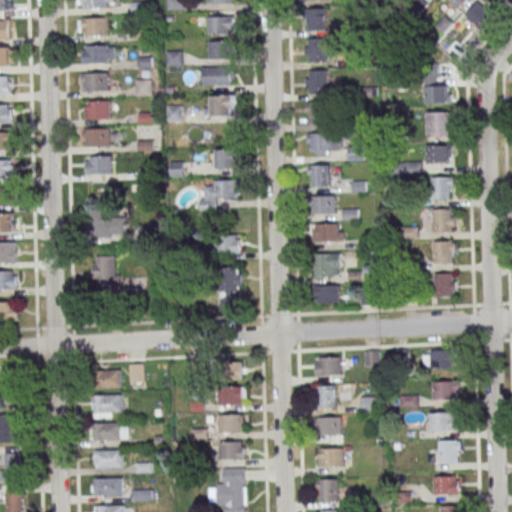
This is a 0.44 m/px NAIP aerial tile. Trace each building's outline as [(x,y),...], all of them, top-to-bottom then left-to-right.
[(0,0),(0,11),(11,11),(11,0),(0,0)] [(117,8),(116,0),(80,0),(80,8),(117,8)] [(447,0),(459,9),(466,0),(447,0)] [(305,31),(326,31),(326,8),(305,8),(305,31)] [(476,14),(483,25),(493,19),(486,8),(476,14)] [(235,16),(208,16),(208,35),(235,35),(235,16)] [(79,35),(110,35),(110,17),(79,17),(79,35)] [(13,20),(0,20),(0,39),(13,40),(13,20)] [(310,38),(310,62),(329,62),(329,38),(310,38)] [(209,41),(209,59),(235,59),(235,41),(209,41)] [(117,45),(83,45),(83,64),(117,64),(117,45)] [(0,46),(0,65),(16,66),(16,47),(0,46)] [(183,66),(183,50),(167,50),(167,66),(183,66)] [(202,67),(202,86),(235,86),(235,67),(202,67)] [(307,94),(332,94),(332,70),(307,70),(307,94)] [(82,91),(110,91),(110,73),(82,73),(82,91)] [(0,75),(0,94),(13,94),(13,76),(0,75)] [(450,85),(424,85),(424,103),(450,103),(450,85)] [(206,117),(236,117),(236,96),(208,96),(208,103),(206,103),(206,117)] [(112,119),(112,100),(85,100),(85,119),(112,119)] [(326,102),(307,102),(307,124),(326,124),(326,102)] [(0,122),(14,123),(14,104),(0,103),(0,122)] [(453,112),(428,112),(428,134),(453,134),(453,112)] [(118,146),(118,128),(83,128),(83,146),(118,146)] [(0,150),(14,150),(14,131),(0,131),(0,150)] [(308,155),(342,155),(342,133),(308,133),(308,155)] [(426,162),(453,162),(453,144),(426,144),(426,162)] [(240,169),(240,149),(216,149),(216,169),(240,169)] [(87,175),(114,175),(114,155),(87,155),(87,175)] [(0,159),(0,178),(16,178),(16,160),(0,159)] [(308,165),(308,187),(332,187),(332,165),(308,165)] [(432,177),(432,199),(454,199),(454,177),(432,177)] [(239,199),(239,180),(206,180),(206,206),(217,206),(217,199),(239,199)] [(0,205),(11,206),(11,187),(0,187),(0,205)] [(312,214),(337,214),(337,196),(312,196),(312,214)] [(128,237),(127,209),(90,210),(91,238),(128,237)] [(433,233),(455,233),(455,209),(433,209),(433,233)] [(0,233),(15,233),(15,214),(0,213),(0,233)] [(343,224),(313,224),(313,241),(343,241),(343,224)] [(421,227),(396,227),(395,261),(420,262),(421,227)] [(241,253),(241,235),(216,235),(216,253),(241,253)] [(17,241),(0,240),(0,258),(17,259),(17,241)] [(433,263),(456,263),(456,241),(433,241),(433,263)] [(341,253),(315,253),(315,277),(341,277),(341,253)] [(94,257),(94,287),(118,287),(118,256),(94,257)] [(224,291),(242,291),(242,267),(224,267),(224,291)] [(19,269),(0,269),(0,288),(19,288),(19,269)] [(457,272),(434,272),(434,296),(457,296),(457,272)] [(340,285),(315,285),(315,304),(340,304),(340,285)] [(0,320),(19,320),(19,302),(0,301),(0,320)] [(455,368),(455,349),(424,349),(424,368),(455,368)] [(381,350),(365,350),(365,367),(381,367),(381,350)] [(342,357),(315,357),(315,375),(342,375),(342,357)] [(220,362),(220,381),(242,381),(242,362),(220,362)] [(146,382),(146,364),(130,364),(130,382),(146,382)] [(121,370),(99,370),(99,388),(121,388),(121,370)] [(17,403),(17,380),(0,379),(0,394),(1,394),(1,403),(17,403)] [(433,400),(460,400),(460,381),(433,381),(433,400)] [(337,407),(337,385),(317,385),(317,407),(337,407)] [(219,404),(248,404),(248,387),(219,387),(219,404)] [(93,413),(123,413),(123,395),(93,395),(93,413)] [(361,412),(378,412),(378,397),(361,397),(361,412)] [(431,430),(453,430),(453,413),(431,413),(431,430)] [(0,442),(19,443),(19,415),(0,414),(0,442)] [(219,432),(246,432),(246,414),(219,414),(219,432)] [(342,435),(342,417),(318,417),(318,435),(342,435)] [(130,423),(91,423),(91,440),(130,440),(130,423)] [(439,462),(457,462),(457,440),(439,440),(439,462)] [(246,442),(220,442),(220,459),(246,459),(246,442)] [(318,448),(318,466),(344,466),(344,448),(318,448)] [(95,450),(95,468),(124,468),(124,450),(95,450)] [(22,481),(22,453),(0,453),(0,481),(22,481)] [(219,480),(218,511),(245,511),(246,468),(225,468),(225,480),(219,480)] [(433,476),(433,494),(461,494),(461,476),(433,476)] [(125,495),(125,478),(95,478),(95,495),(125,495)] [(340,488),(340,479),(318,479),(318,501),(349,501),(349,488),(340,488)] [(6,491),(6,511),(23,511),(24,491),(6,491)]
